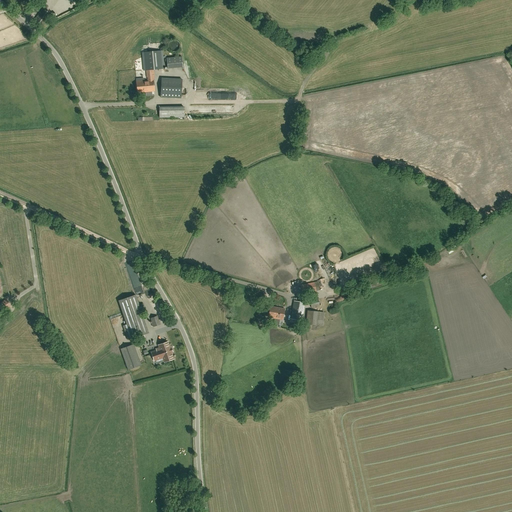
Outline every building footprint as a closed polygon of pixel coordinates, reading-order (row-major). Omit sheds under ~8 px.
[(50,0),(48,8),(61,11),(62,2),(50,0)] [(43,27),(52,14),(43,8),(34,21),(43,27)] [(171,41),(169,48),(176,50),(178,43),(171,41)] [(153,70),(164,69),(162,51),(142,53),(144,71),(146,71),(147,77),(148,81),(136,82),(137,93),(154,91),(153,80),(153,77),(154,77),(153,70)] [(182,56),(166,58),(168,69),(183,67),(182,56)] [(181,99),(182,86),(161,84),(160,98),(181,99)] [(183,108),(159,108),(159,118),(183,118),(183,108)] [(313,278),(314,282),(300,286),(302,295),(316,291),(320,290),(317,277),(313,278)] [(135,295),(118,301),(126,325),(122,326),(127,340),(148,333),(135,295)] [(311,308),(319,307),(318,298),(310,299),(311,308)] [(11,306),(7,299),(0,303),(0,307),(2,312),(11,306)] [(301,321),(305,303),(294,301),(291,319),(301,321)] [(277,316),(278,308),(270,306),(268,317),(275,319),(276,315),(277,316)] [(276,315),(275,319),(282,320),(284,309),(278,308),(277,316),(276,315)] [(307,311),(306,324),(322,326),(324,313),(307,311)] [(153,327),(160,324),(157,316),(150,318),(153,327)] [(173,359),(171,352),(173,352),(171,348),(170,349),(168,342),(158,345),(159,349),(156,350),(156,351),(151,352),(154,361),(163,358),(164,362),(173,359)] [(128,370),(141,366),(133,345),(120,349),(128,370)]
